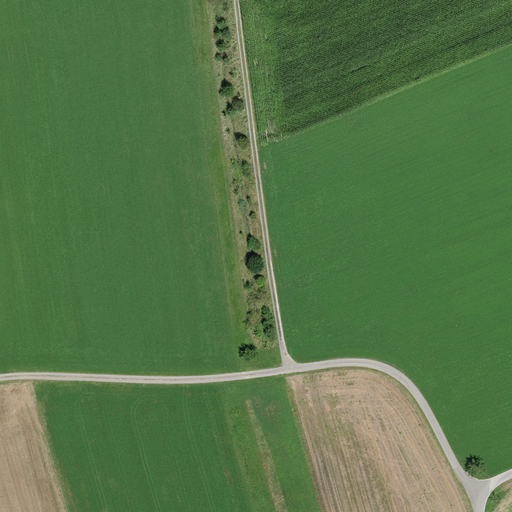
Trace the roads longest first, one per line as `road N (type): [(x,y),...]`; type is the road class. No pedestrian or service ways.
road 1 (track): [(469,490),(416,394),(373,363),(192,379),(0,375)]
road 2 (track): [(234,0),(287,367)]
